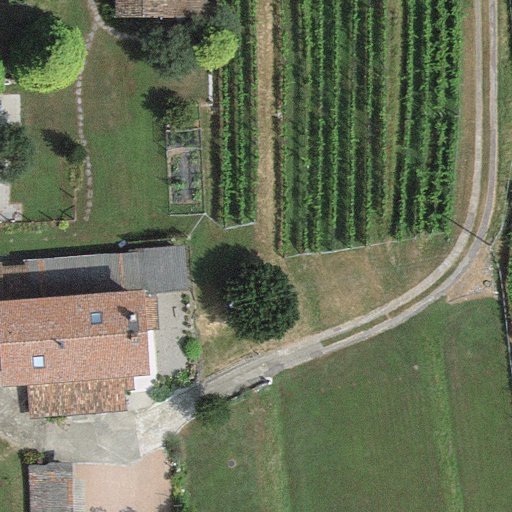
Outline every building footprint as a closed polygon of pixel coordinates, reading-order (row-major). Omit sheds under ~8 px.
[(206,19),(205,0),(110,0),(111,18),(206,19)] [(142,295),(186,292),(182,247),(0,262),(0,301),(141,291),(142,295)] [(141,291),(0,301),(0,387),(25,386),(27,419),(122,412),(121,392),(132,391),(131,379),(147,377),(144,332),(142,298),(142,295),(141,291)] [(142,298),(144,332),(155,331),(153,297),(142,298)] [(26,511),(81,511),(82,482),(69,481),(69,464),(24,467),(26,511)]
